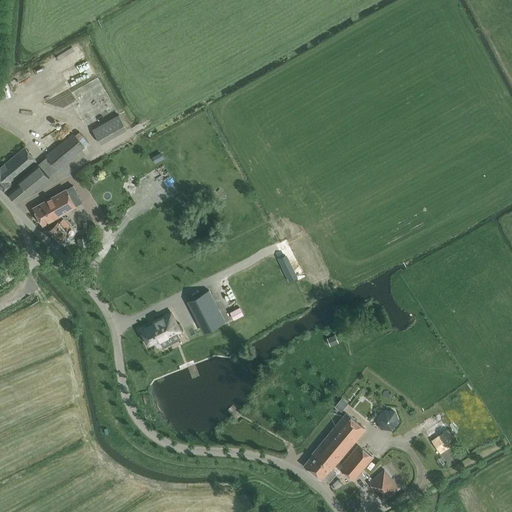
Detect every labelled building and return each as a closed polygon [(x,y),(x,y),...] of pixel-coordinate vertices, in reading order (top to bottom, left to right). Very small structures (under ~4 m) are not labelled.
[(47,66),(51,74),(84,58),(77,43),(56,53),(59,60),(47,66)] [(51,76),(58,92),(94,75),(87,60),(51,76)] [(92,130),(101,144),(127,129),(119,115),(92,130)] [(73,133),(38,163),(17,179),(19,182),(7,192),(17,204),(49,177),(84,146),(73,133)] [(0,186),(4,192),(15,183),(14,181),(37,162),(25,148),(0,168),(0,186)] [(142,167),(145,173),(162,167),(160,160),(142,167)] [(165,168),(148,177),(157,193),(173,184),(165,168)] [(144,198),(146,191),(130,187),(129,193),(144,198)] [(43,225),(76,207),(66,189),(33,208),(43,225)] [(53,224),(48,227),(49,229),(60,241),(68,233),(66,230),(70,227),(62,219),(59,223),(58,222),(54,225),(53,224)] [(90,235),(77,237),(78,246),(91,244),(90,235)] [(177,288),(179,295),(188,293),(186,285),(177,288)] [(191,299),(207,331),(225,322),(208,290),(191,299)] [(179,319),(187,316),(184,310),(177,312),(179,319)] [(180,331),(170,313),(153,322),(154,324),(141,330),(148,344),(157,340),(158,342),(160,341),(163,347),(179,339),(176,333),(180,331)] [(191,314),(180,318),(184,328),(195,324),(191,314)] [(343,335),(345,339),(352,335),(350,331),(343,335)] [(383,409),(376,419),(380,429),(391,430),(399,421),(395,411),(383,409)] [(325,437),(345,453),(365,429),(346,413),(325,437)] [(447,429),(442,423),(426,434),(440,454),(457,442),(447,429)] [(345,453),(325,437),(312,453),(313,454),(304,464),(322,479),(330,469),(331,470),(335,465),(354,480),(363,469),(348,456),(341,465),(337,462),(345,453)] [(358,445),(348,456),(363,469),(373,457),(358,445)] [(384,501),(400,488),(384,470),(369,483),(384,501)]
